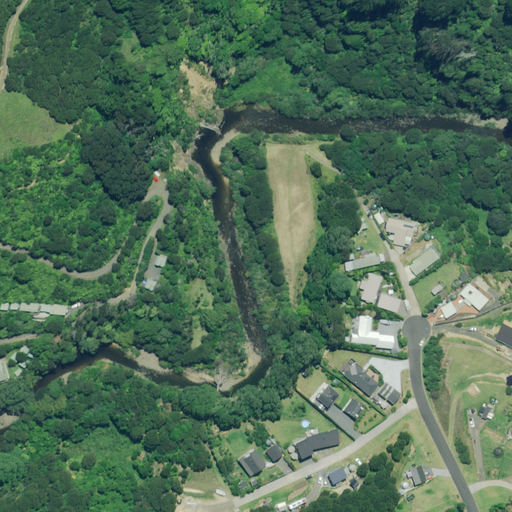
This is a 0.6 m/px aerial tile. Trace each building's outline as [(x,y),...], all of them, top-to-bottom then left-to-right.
[(418,224),(392,218),(391,223),(387,222),(386,227),(390,228),(389,231),(399,233),(396,244),(407,246),(408,243),(413,245),(418,224)] [(375,257),(374,253),(369,254),(368,250),(359,252),(361,259),(343,262),(345,271),(379,264),(378,257),(375,257)] [(170,257),(160,254),(158,264),(167,267),(170,257)] [(430,268),(423,258),(408,268),(412,275),(416,272),(418,276),(430,268)] [(473,278),(469,272),(461,277),(465,283),(473,278)] [(378,285),(380,277),(368,273),(365,282),(361,280),(358,288),(361,289),(358,298),(372,303),(375,294),(378,295),(376,304),(377,304),(376,306),(389,310),(393,298),(390,297),(390,295),(383,292),(384,287),(378,285)] [(160,282),(151,277),(147,286),(156,290),(160,282)] [(440,287),(437,283),(432,288),(437,294),(445,287),(442,284),(440,287)] [(492,300),(473,283),(464,293),(469,298),(466,301),(472,306),(475,303),(483,310),(492,300)] [(37,301),(11,298),(10,305),(36,308),(37,301)] [(65,303),(41,300),(40,308),(50,309),(50,311),(64,313),(65,303)] [(460,312),(454,302),(444,308),(449,318),(460,312)] [(371,317),(359,316),(357,335),(351,334),(350,342),(376,345),(375,347),(392,349),(393,336),(378,334),(378,333),(370,332),(371,317)] [(42,347),(20,341),(18,348),(12,347),(8,353),(35,363),(37,354),(43,351),(42,347)] [(378,385),(353,364),(344,374),(369,396),(378,385)] [(400,394),(386,384),(378,394),(393,405),(400,394)] [(479,390),(474,384),(471,387),(476,392),(479,390)] [(315,398),(327,408),(332,402),(333,403),(339,396),(327,385),(315,398)] [(356,418),(365,406),(359,402),(358,404),(352,399),(344,410),(356,418)] [(483,439),(488,442),(490,439),(500,445),(503,440),(492,432),(493,430),(490,428),(483,439)] [(248,487),(245,482),(238,485),(241,490),(248,487)]
